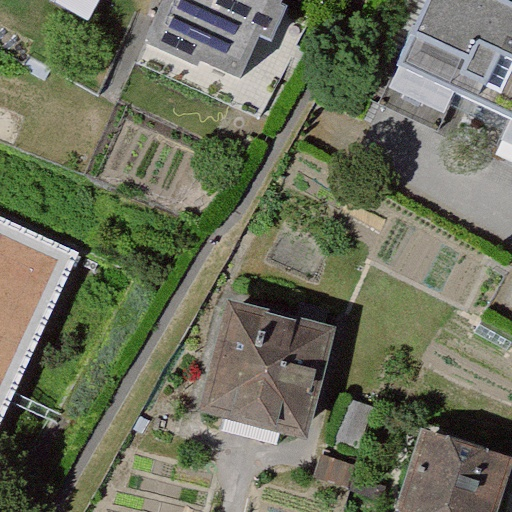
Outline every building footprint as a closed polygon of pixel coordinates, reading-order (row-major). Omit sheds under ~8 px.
[(177,0),(153,57),(248,97),(268,51),(280,56),(295,21),(290,19),(297,0),(177,0)] [(511,0),(432,0),(398,74),(403,76),(396,90),(457,118),(464,103),(511,125),(511,139),(510,144),(511,144),(511,0)] [(0,462),(87,271),(0,232),(0,462)] [(310,434),(337,326),(231,300),(203,408),(310,434)] [(491,511),(505,469),(421,442),(398,511),(491,511)]
